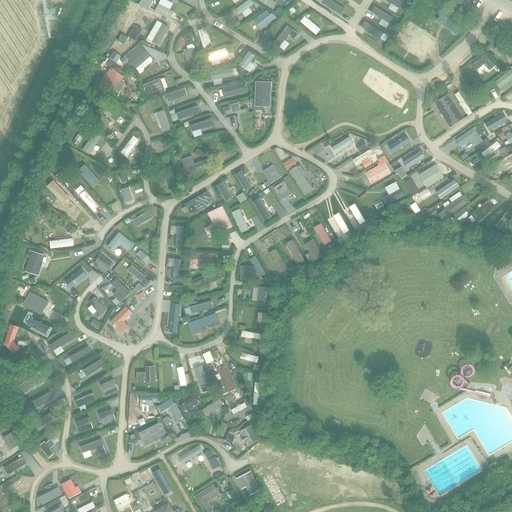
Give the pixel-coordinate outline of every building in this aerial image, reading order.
[(156,0),(153,5),(169,14),(173,7),(168,5),(170,0),(156,0)] [(248,0),(235,9),(239,14),(252,5),(248,0)] [(258,0),(272,8),(276,2),(272,0),(258,0)] [(331,0),(323,0),(322,3),(340,14),(344,8),(331,0)] [(433,0),(426,0),(416,17),(422,21),(435,1),(433,0)] [(481,6),(486,11),(491,5),(486,1),(481,6)] [(288,12),(294,6),(290,2),(284,8),(288,12)] [(374,6),(370,12),(389,23),(393,17),(374,6)] [(444,7),(431,27),(438,31),(437,32),(438,32),(451,12),(444,7)] [(270,14),(266,10),(253,21),(261,31),(276,18),(272,13),(270,14)] [(157,41),(168,23),(156,15),(145,34),(157,41)] [(304,15),(300,21),(316,35),(320,29),(304,15)] [(268,34),(273,39),(289,20),(284,16),(268,34)] [(460,18),(447,37),(453,41),(453,42),(466,22),(460,18)] [(365,21),(361,27),(380,38),(383,32),(365,21)] [(407,23),(396,42),(402,46),(414,27),(407,23)] [(287,25),(274,43),(279,47),(289,34),(294,38),(298,34),(292,30),(293,30),(287,25)] [(216,33),(197,38),(199,43),(203,42),(205,49),(223,45),(221,38),(218,38),(216,33)] [(422,33),(410,51),(416,55),(428,37),(422,33)] [(121,34),(117,41),(124,44),(127,37),(121,34)] [(437,43),(425,62),(431,66),(443,47),(437,43)] [(139,45),(124,57),(135,70),(150,58),(139,45)] [(511,54),(498,45),(495,49),(511,59),(511,56),(511,54)] [(245,46),(238,63),(247,67),(254,50),(245,46)] [(201,67),(195,48),(184,52),(190,71),(201,67)] [(209,53),(211,60),(229,56),(227,48),(209,53)] [(113,52),(110,57),(116,62),(120,56),(113,52)] [(485,53),(469,66),(475,72),(484,65),(494,76),(500,71),(485,53)] [(152,60),(151,67),(159,69),(161,61),(152,60)] [(124,77),(112,67),(97,86),(110,96),(124,77)] [(511,71),(510,69),(495,81),(504,91),(511,84),(511,71)] [(229,71),(212,74),(213,79),(230,76),(229,71)] [(160,78),(143,84),(148,98),(165,91),(160,78)] [(244,83),(221,88),(224,97),(246,92),(244,83)] [(263,83),(256,83),(256,100),(263,100),(263,106),(270,106),(270,87),(263,87),(263,83)] [(184,88),(165,95),(168,102),(187,95),(184,88)] [(448,94),(434,103),(450,127),(464,118),(448,94)] [(239,104),(231,106),(233,114),(241,112),(239,104)] [(197,105),(176,113),(178,119),(199,112),(197,105)] [(93,116),(104,127),(110,121),(99,110),(93,116)] [(163,111),(155,114),(162,133),(170,130),(163,111)] [(255,132),(255,125),(259,125),(258,112),(238,114),(239,122),(243,121),(244,128),(248,127),(249,132),(255,132)] [(500,114),(485,124),(486,124),(489,130),(507,120),(507,119),(504,121),(500,114)] [(296,131),(301,128),(296,117),(291,119),(296,131)] [(211,118),(190,125),(192,132),(213,125),(211,118)] [(84,148),(91,153),(103,136),(96,131),(84,148)] [(469,133),(455,142),(459,147),(473,138),(469,133)] [(330,146),(335,154),(353,143),(348,135),(330,146)] [(133,136),(120,153),(126,157),(139,140),(133,136)] [(403,136),(388,146),(388,147),(389,146),(393,152),(392,152),(392,153),(410,141),(407,143),(403,136)] [(162,140),(151,145),(153,150),(164,146),(162,140)] [(307,150),(318,146),(317,141),(305,144),(307,150)] [(497,141),(481,153),(485,157),(501,146),(497,141)] [(376,146),(352,159),(356,165),(379,152),(376,146)] [(226,147),(214,154),(217,159),(229,152),(226,147)] [(423,153),(406,163),(410,169),(427,159),(423,153)] [(401,155),(391,160),(397,172),(408,167),(401,155)] [(511,159),(495,168),(499,175),(511,167),(511,159)] [(202,160),(183,167),(186,175),(205,168),(202,160)] [(371,183),(390,172),(384,161),(365,171),(371,183)] [(443,175),(435,162),(419,172),(427,185),(443,175)] [(102,182),(86,164),(79,170),(96,188),(102,182)] [(273,164),(263,171),(271,183),(281,176),(273,164)] [(296,165),(288,170),(303,193),(311,188),(296,165)] [(176,187),(171,166),(162,168),(167,189),(176,187)] [(242,170),(235,175),(245,190),(251,185),(242,170)] [(78,193),(87,184),(77,173),(67,183),(78,193)] [(436,192),(440,199),(459,186),(454,179),(436,192)] [(223,181),(217,185),(226,201),(232,197),(223,181)] [(284,181),(274,188),(282,200),(292,193),(284,181)] [(413,194),(418,191),(415,185),(409,189),(413,194)] [(128,187),(121,189),(124,203),(132,201),(128,187)] [(400,189),(382,198),(386,205),(403,195),(400,189)] [(85,190),(79,195),(95,213),(101,208),(85,190)] [(207,195),(205,193),(185,204),(191,215),(199,211),(197,208),(212,199),(209,194),(207,195)] [(444,208),(449,215),(469,201),(464,194),(444,208)] [(259,197),(253,200),(263,219),(270,216),(259,197)] [(408,201),(412,210),(419,206),(414,197),(408,201)] [(59,199),(55,206),(73,217),(78,210),(59,199)] [(489,199),(471,214),(472,215),(475,220),(476,221),(495,206),(494,205),(490,200),(489,199)] [(356,200),(350,203),(361,222),(368,219),(356,200)] [(344,224),(351,220),(342,205),(336,209),(344,224)] [(222,228),(230,224),(222,207),(209,213),(214,225),(219,223),(222,228)] [(238,208),(232,211),(240,231),(247,228),(238,208)] [(151,210),(133,220),(137,228),(155,217),(151,210)] [(459,221),(466,216),(462,211),(456,216),(459,221)] [(496,225),(510,237),(511,233),(511,222),(504,216),(496,225)] [(71,230),(76,224),(69,219),(65,224),(71,230)] [(320,223),(314,226),(324,244),(330,241),(320,223)] [(176,234),(175,248),(182,248),(184,227),(177,226),(176,234)] [(114,251),(120,244),(128,250),(133,244),(119,232),(107,246),(114,251)] [(72,239),(49,242),(50,249),(73,246),(72,239)] [(312,239),(305,243),(309,252),(305,254),(310,262),(321,256),(312,239)] [(293,240),(286,244),(296,263),(303,259),(293,240)] [(275,249),(269,253),(280,271),(286,268),(275,249)] [(32,251),(25,271),(37,275),(40,267),(41,268),(42,263),(41,263),(44,255),(32,251)] [(101,251),(88,264),(92,268),(106,255),(101,251)] [(143,253),(140,257),(146,262),(150,258),(143,253)] [(211,266),(212,254),(191,253),(190,268),(197,268),(197,265),(211,266)] [(247,266),(240,266),(240,279),(255,279),(255,277),(265,274),(255,256),(249,259),(254,266),(247,266)] [(173,266),(172,280),(179,281),(181,259),(174,259),(173,266)] [(145,276),(131,264),(127,269),(140,281),(145,276)] [(81,268),(65,281),(65,282),(67,280),(72,286),(86,275),(86,274),(86,275),(81,269),(82,269),(81,268)] [(221,270),(194,283),(197,290),(225,277),(221,270)] [(116,278),(110,283),(124,297),(130,291),(116,278)] [(145,278),(141,283),(146,286),(150,282),(145,278)] [(258,302),(258,305),(270,306),(271,287),(259,287),(258,302)] [(25,289),(20,295),(37,310),(42,304),(25,289)] [(55,290),(50,296),(69,310),(73,303),(55,290)] [(98,308),(103,304),(94,293),(89,297),(98,308)] [(211,301),(190,306),(192,313),(213,308),(211,301)] [(172,303),(169,327),(177,328),(176,333),(177,333),(180,304),(179,304),(179,305),(172,304),(172,303)] [(123,321),(132,312),(126,307),(110,322),(122,334),(129,327),(123,321)] [(215,313),(188,323),(192,335),(200,332),(199,329),(218,321),(215,313)] [(33,319),(30,326),(46,334),(45,333),(49,327),(31,317),(31,318),(33,319)] [(253,334),(253,323),(238,322),(238,333),(253,334)] [(10,324),(4,343),(13,353),(19,348),(14,342),(18,327),(10,324)] [(68,333),(49,345),(53,351),(72,339),(68,333)] [(240,340),(238,345),(254,350),(256,345),(240,340)] [(88,345),(69,357),(72,362),(91,351),(88,345)] [(258,357),(241,352),(239,359),(256,363),(258,357)] [(188,356),(188,357),(192,380),(195,389),(197,392),(202,401),(202,404),(218,395),(211,380),(202,354),(188,356)] [(110,364),(116,361),(112,355),(107,359),(110,364)] [(11,367),(7,370),(11,375),(29,362),(31,364),(35,361),(31,356),(27,359),(25,356),(11,367)] [(102,358),(83,370),(86,375),(105,364),(104,363),(102,358)] [(154,381),(153,366),(146,366),(146,372),(137,372),(137,380),(147,380),(147,382),(154,381)] [(183,367),(177,368),(181,386),(187,385),(183,367)] [(227,368),(218,372),(227,393),(236,389),(227,368)] [(102,374),(84,384),(86,389),(105,380),(102,374)] [(39,383),(35,376),(24,383),(24,382),(13,389),(14,389),(18,395),(27,390),(27,391),(39,383)] [(113,379),(100,385),(103,390),(107,388),(109,394),(118,390),(116,384),(113,379)] [(261,382),(255,382),(253,404),(260,405),(261,382)] [(34,400),(16,410),(20,416),(38,406),(54,397),(50,391),(35,400),(34,400)] [(93,392),(74,400),(78,408),(96,399),(93,392)] [(152,403),(152,402),(152,401),(152,395),(141,395),(136,394),(135,406),(140,407),(140,404),(140,402),(152,403)] [(179,405),(187,418),(194,413),(190,406),(199,400),(195,394),(179,405)] [(223,404),(221,399),(209,404),(211,410),(223,404)] [(87,408),(90,415),(109,407),(106,400),(87,408)] [(171,400),(157,408),(160,414),(169,409),(177,422),(183,418),(175,404),(175,405),(174,405),(171,400)] [(250,413),(245,403),(231,410),(234,415),(228,418),(231,423),(250,413)] [(112,409),(98,414),(100,419),(104,418),(106,423),(116,420),(112,409)] [(50,412),(31,423),(35,429),(54,418),(56,421),(60,418),(57,412),(52,415),(50,412)] [(89,417),(75,422),(77,427),(82,426),(84,431),(93,428),(89,417)] [(158,423),(138,433),(141,439),(143,438),(146,444),(159,438),(156,432),(161,429),(158,423)] [(259,440),(250,425),(241,431),(244,436),(242,437),(245,441),(246,440),(249,445),(259,440)] [(10,450),(20,443),(13,431),(7,435),(10,439),(5,442),(10,450)] [(227,437),(220,440),(222,448),(230,445),(227,437)] [(45,441),(39,446),(48,458),(54,453),(50,448),(55,444),(51,439),(46,443),(45,441)] [(101,439),(80,446),(82,453),(83,453),(90,450),(98,447),(100,454),(105,452),(101,439)] [(170,456),(173,462),(192,452),(188,446),(170,456)] [(297,460),(303,461),(305,448),(300,447),(297,460)] [(275,450),(255,461),(258,468),(279,457),(275,450)] [(197,461),(194,455),(177,465),(180,470),(197,461)] [(314,469),(323,466),(319,455),(310,458),(314,469)] [(20,458),(4,468),(8,475),(27,463),(22,456),(21,457),(20,458)] [(215,469),(211,463),(196,473),(200,478),(215,469)] [(499,468),(496,463),(491,466),(494,471),(499,468)] [(308,465),(300,469),(312,490),(319,487),(308,465)] [(329,465),(321,469),(332,490),(340,486),(329,465)] [(289,470),(282,473),(293,494),(300,491),(289,470)] [(258,490),(249,472),(238,478),(243,487),(247,485),(252,493),(258,490)] [(350,472),(347,479),(370,486),(372,479),(350,472)] [(273,477),(265,481),(275,503),(284,499),(273,477)] [(74,481),(64,487),(69,497),(80,492),(74,481)] [(91,492),(95,486),(90,482),(86,488),(91,492)] [(55,483),(44,489),(50,499),(60,493),(55,483)] [(384,483),(379,489),(399,502),(403,495),(384,483)] [(147,501),(158,496),(153,484),(142,489),(147,501)] [(209,501),(220,495),(214,485),(196,496),(205,511),(208,511),(214,509),(209,501)] [(116,506),(130,499),(125,488),(111,495),(116,506)] [(47,510),(67,502),(64,495),(44,503),(47,510)] [(84,511),(95,507),(92,502),(77,509),(78,511),(84,511)] [(155,511),(178,511),(180,511),(178,508),(174,510),(170,502),(155,511)]
